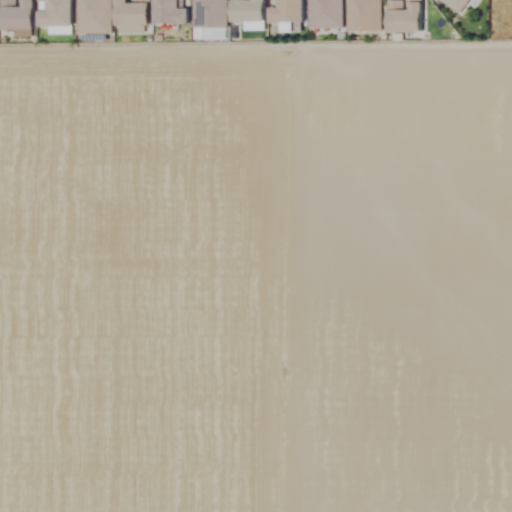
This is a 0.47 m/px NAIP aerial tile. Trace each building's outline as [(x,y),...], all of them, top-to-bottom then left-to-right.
[(38,29),(38,0),(3,0),(4,29),(38,29)] [(42,0),(43,28),(76,28),(76,0),(42,0)] [(79,0),(80,35),(114,35),(113,0),(79,0)] [(153,0),(119,0),(120,28),(154,27),(153,0)] [(191,0),(158,0),(158,24),(191,24),(191,0)] [(229,28),(228,0),(195,0),(196,28),(229,28)] [(269,22),(268,0),(234,0),(235,23),(269,22)] [(274,0),(274,23),(307,23),(307,0),(274,0)] [(344,0),(310,0),(311,29),(344,29),(344,0)] [(383,32),(383,0),(349,0),(350,32),(383,32)] [(391,33),(426,33),(425,0),(408,0),(409,2),(391,2),(391,33)] [(440,0),(461,15),(471,0),(440,0)]
